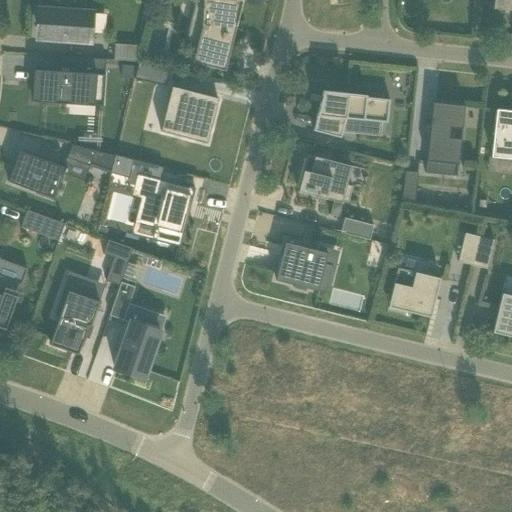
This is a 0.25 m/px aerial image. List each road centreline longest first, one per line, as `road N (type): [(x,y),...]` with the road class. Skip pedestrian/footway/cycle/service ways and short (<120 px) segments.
road 1 (residential): [(511,376),(216,305)]
road 2 (residential): [(285,37),(216,305)]
road 3 (residential): [(170,463),(0,393)]
road 4 (residential): [(216,305),(170,463)]
road 5 (residential): [(511,61),(381,47)]
